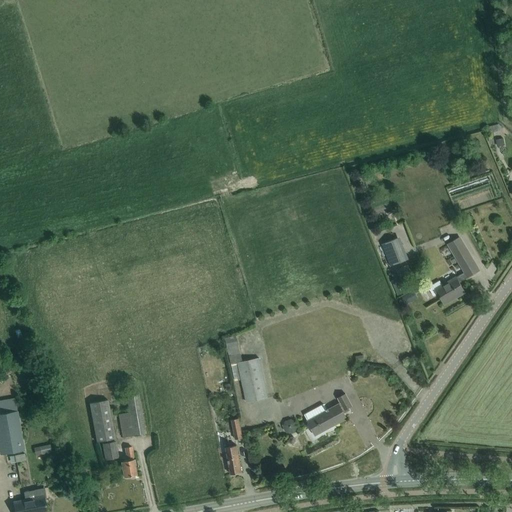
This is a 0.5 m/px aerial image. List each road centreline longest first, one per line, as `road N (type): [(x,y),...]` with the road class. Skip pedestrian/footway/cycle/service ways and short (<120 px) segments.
road 1 (unclassified): [(397,447),(511,281)]
road 2 (secondary): [(198,511),(383,482)]
